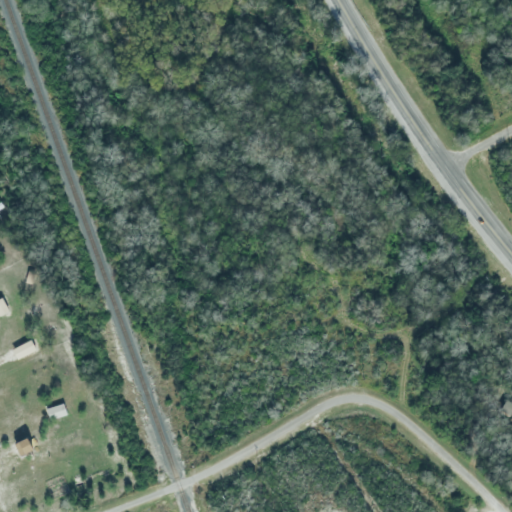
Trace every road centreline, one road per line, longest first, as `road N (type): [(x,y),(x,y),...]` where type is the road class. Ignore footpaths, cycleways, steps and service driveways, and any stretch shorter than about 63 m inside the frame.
road 1 (residential): [(109,511),(347,398),(386,408),(499,511)]
road 2 (tertiary): [(341,0),(421,132),(511,251)]
